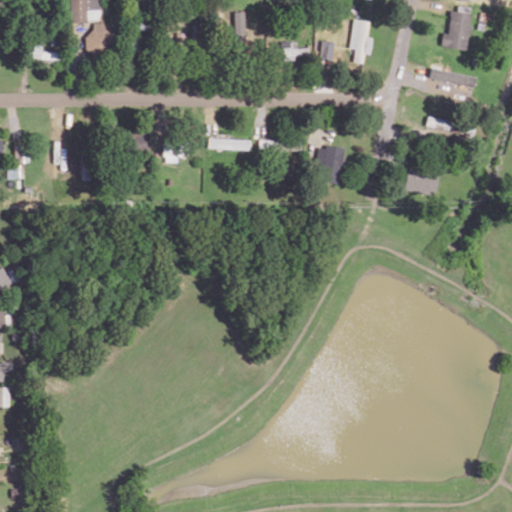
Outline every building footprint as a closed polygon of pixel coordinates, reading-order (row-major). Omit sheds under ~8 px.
[(68,0),(68,20),(101,21),(100,0),(68,0)] [(440,46),(466,49),(470,6),(457,5),(456,10),(449,10),(447,32),(441,32),(440,46)] [(243,10),(233,11),(234,43),(244,43),(243,10)] [(361,62),(368,20),(353,18),(348,47),(354,48),(352,61),(361,62)] [(84,32),(85,53),(111,52),(110,21),(92,22),(92,32),(84,32)] [(330,61),(334,41),(321,39),(318,59),(330,61)] [(307,57),(307,47),(296,47),(296,40),(281,41),(281,58),(307,57)] [(61,51),(41,51),(42,44),(30,44),(30,58),(61,58),(61,51)] [(427,77),(472,86),(474,76),(429,67),(427,77)] [(463,134),(473,134),(473,125),(464,124),(463,134)] [(123,150),(149,150),(149,132),(123,131),(123,150)] [(207,147),(249,149),(249,139),(207,137),(207,147)] [(279,140),(258,139),(258,147),(279,147),(279,140)] [(282,149),(299,148),(299,140),(282,141),(282,149)] [(342,148),(317,144),(315,161),(321,162),(318,180),(337,183),(342,148)] [(22,154),(25,154),(25,145),(13,145),(13,164),(6,164),(5,177),(21,178),(22,154)] [(403,190),(434,194),(437,173),(406,169),(403,190)] [(0,286),(10,282),(3,266),(0,266),(0,286)] [(0,405),(8,406),(8,386),(0,386),(0,405)]
